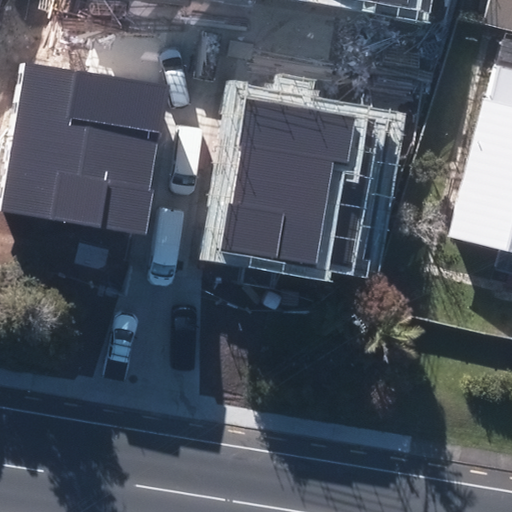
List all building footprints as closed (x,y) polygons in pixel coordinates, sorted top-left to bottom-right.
[(511,0),(488,0),(481,29),(511,37),(511,0)] [(167,86),(26,63),(13,141),(155,163),(167,86)] [(380,120),(245,98),(232,179),(367,201),(380,120)] [(511,106),(482,99),(446,233),(511,250),(511,106)] [(143,231),(155,163),(13,141),(3,208),(143,231)] [(355,274),(367,201),(232,179),(220,251),(355,274)]
